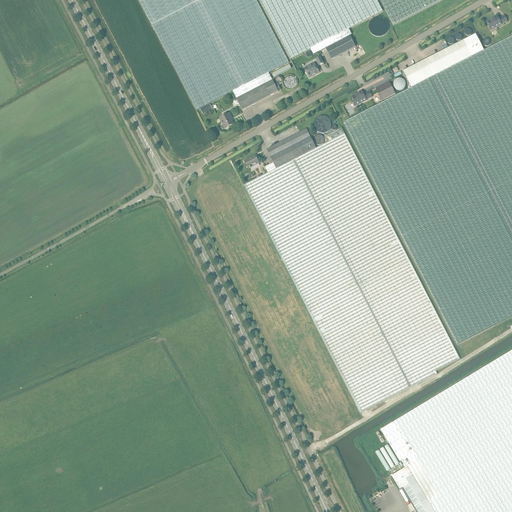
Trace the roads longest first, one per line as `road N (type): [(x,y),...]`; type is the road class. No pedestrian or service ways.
road 1 (tertiary): [(326,511),(168,181)]
road 2 (unclassified): [(168,181),(485,0)]
road 3 (track): [(308,448),(511,329)]
road 4 (tertiary): [(168,181),(73,0)]
road 5 (unclassified): [(0,273),(146,194)]
